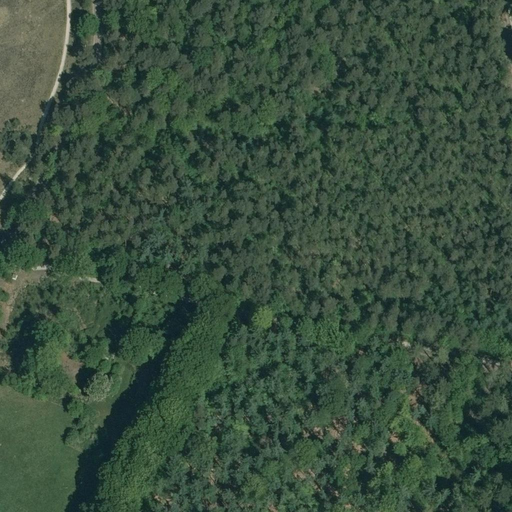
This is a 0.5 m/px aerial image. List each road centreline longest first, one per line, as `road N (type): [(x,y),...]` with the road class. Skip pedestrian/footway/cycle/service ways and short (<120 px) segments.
road 1 (track): [(511,370),(225,314),(205,283),(12,243)]
road 2 (track): [(128,511),(225,314)]
road 3 (track): [(460,360),(404,511)]
